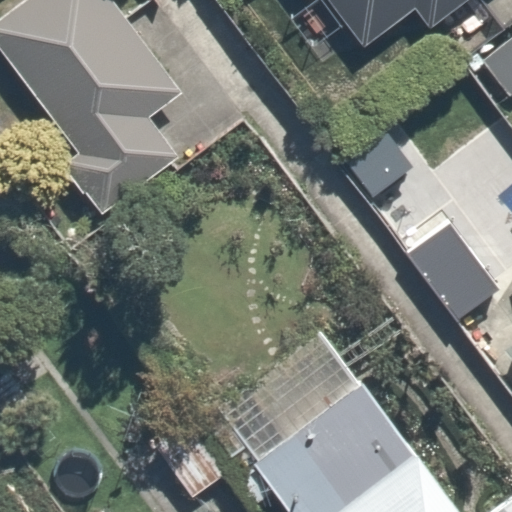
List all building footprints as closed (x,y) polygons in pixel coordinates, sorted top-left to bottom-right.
[(115,0),(14,0),(0,11),(0,47),(80,150),(61,164),(96,210),(179,146),(148,107),(179,82),(115,0)] [(324,0),(364,54),(427,9),(444,33),(490,0),(324,0)] [(511,32),(474,59),(502,99),(511,92),(511,32)] [(511,281),(507,285),(511,291),(511,328),(480,352),(511,395),(511,281)] [(464,511),(341,324),(219,404),(290,511),(464,511)] [(511,511),(511,494),(487,511),(511,511)]
